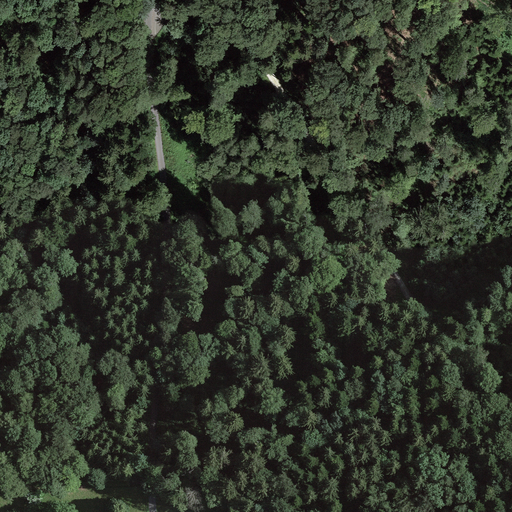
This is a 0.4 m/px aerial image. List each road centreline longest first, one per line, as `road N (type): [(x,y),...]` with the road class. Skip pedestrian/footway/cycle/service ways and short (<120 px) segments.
road 1 (track): [(511,447),(247,34),(219,8),(151,11)]
road 2 (track): [(151,484),(166,294),(151,11)]
